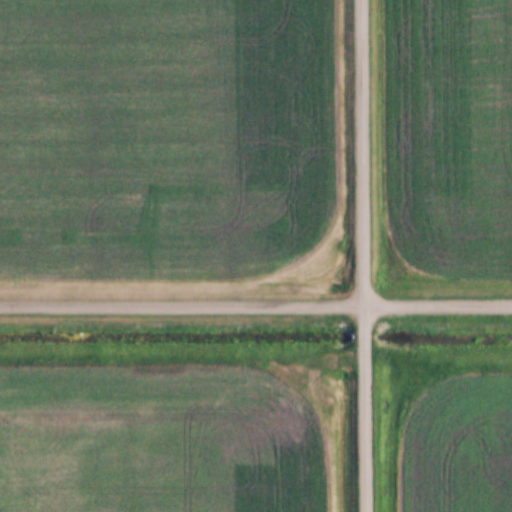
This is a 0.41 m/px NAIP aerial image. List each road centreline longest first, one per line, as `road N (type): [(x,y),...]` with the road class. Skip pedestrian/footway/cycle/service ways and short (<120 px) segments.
road 1 (residential): [(371,511),(366,0)]
road 2 (track): [(511,303),(0,304)]
